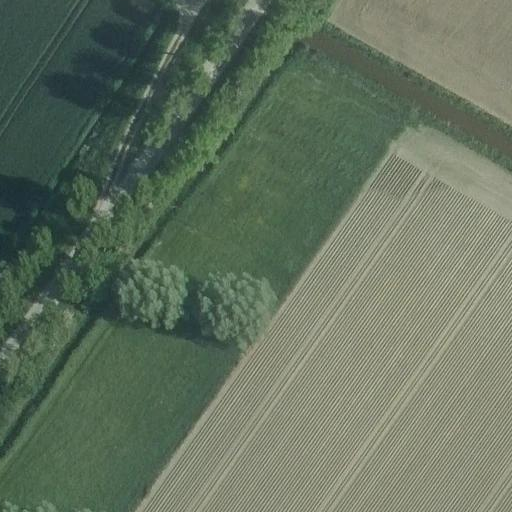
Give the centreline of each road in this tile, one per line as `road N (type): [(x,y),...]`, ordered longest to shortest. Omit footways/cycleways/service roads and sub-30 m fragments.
road 1 (tertiary): [(0,370),(263,0)]
road 2 (track): [(199,4),(132,125),(101,202),(101,228)]
